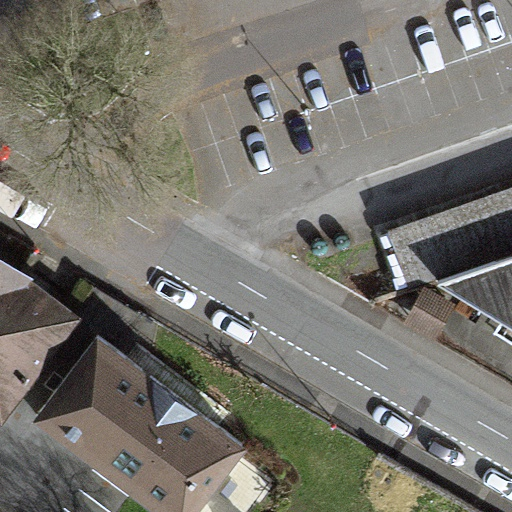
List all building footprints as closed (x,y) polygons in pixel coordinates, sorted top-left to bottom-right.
[(511,187),(387,231),(408,286),(435,277),(511,249),(511,187)] [(511,249),(435,277),(511,321),(511,249)] [(0,397),(66,310),(0,259),(0,397)] [(123,352),(95,331),(34,411),(170,511),(184,511),(240,439),(218,423),(123,352)] [(228,409),(134,338),(123,352),(218,423),(228,409)]
